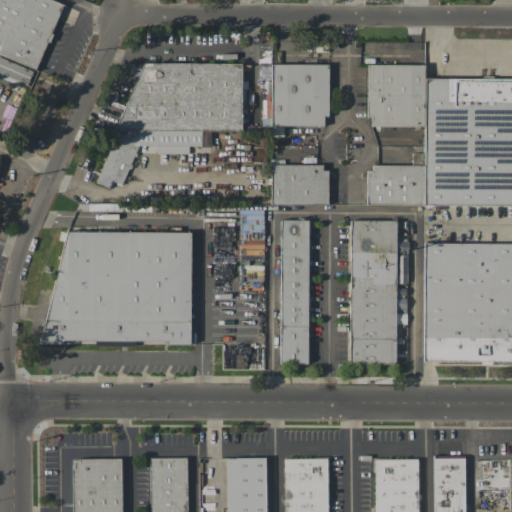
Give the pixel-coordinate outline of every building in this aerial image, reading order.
[(0,0),(51,0),(63,5),(35,69),(0,53),(0,0)] [(0,66),(0,80),(24,90),(32,70),(3,58),(0,66)] [(144,63),(241,63),(241,131),(211,131),(211,147),(189,147),(188,154),(157,154),(157,146),(138,146),(123,184),(95,183),(144,63)] [(272,64),(329,64),(329,116),(324,116),(324,126),(271,125),(272,64)] [(367,65),(424,65),(424,126),(372,126),(372,116),(367,116),(367,65)] [(425,78),(511,78),(511,205),(425,205),(425,78)] [(271,204),(328,204),(328,170),(323,170),(323,165),(271,164),(271,204)] [(367,171),(372,171),(372,165),(424,165),(423,205),(366,205),(367,171)] [(281,220),(280,363),(309,363),(310,220),(281,220)] [(350,220),(397,221),(396,364),(349,363),(350,220)] [(67,232),(191,232),(190,344),(167,344),(167,340),(63,340),(63,343),(40,343),(67,232)] [(424,243),(511,243),(511,361),(423,361),(424,243)] [(150,511),(187,511),(187,457),(150,458),(150,511)] [(72,469),(72,511),(121,511),(121,458),(79,459),(73,459),(73,469),(72,469)] [(226,511),(226,458),(265,458),(265,511),(226,511)] [(284,511),(284,459),(327,458),(327,511),(284,511)] [(433,511),(433,458),(464,458),(464,511),(433,511)] [(375,511),(375,460),(418,459),(418,511),(375,511)]
